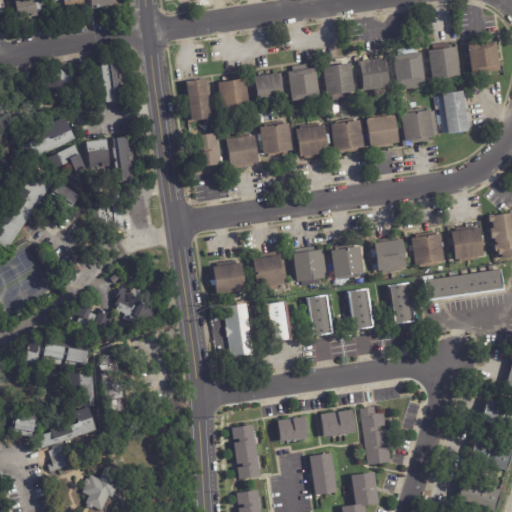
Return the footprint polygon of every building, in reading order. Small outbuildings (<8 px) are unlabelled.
[(46,0),(47,12),(37,13),(37,18),(18,21),(15,1),(21,0),(35,0),(35,2),(46,0)] [(86,0),(88,9),(69,12),(69,10),(55,11),(54,0),(86,0)] [(117,0),(118,6),(103,8),(103,9),(99,9),(99,8),(94,9),(92,0),(117,0)] [(494,51),(497,71),(493,72),(494,77),(486,78),(485,73),(469,75),(465,45),(493,41),(494,51)] [(455,64),(457,76),(454,76),(455,82),(439,84),(438,79),(430,80),(426,51),(453,48),(455,64)] [(420,70),(422,84),(419,84),(420,88),(403,90),(403,86),(395,87),(390,58),(418,54),(420,70)] [(387,85),(388,87),(360,92),(356,62),(383,58),(387,85)] [(120,103),(109,105),(104,66),(124,63),(129,102),(120,103)] [(335,100),(334,95),(326,97),(321,68),(348,64),(353,92),(344,93),(345,99),(335,101),(335,100)] [(311,78),(315,99),(312,99),(313,103),(297,106),(296,101),(288,103),(283,74),(310,69),(311,78)] [(52,100),(43,91),(44,90),(43,89),(57,75),(59,77),(64,72),(74,82),(69,86),(70,87),(64,94),(62,92),(58,95),(58,94),(52,100)] [(253,78),(278,74),(282,104),(257,107),(253,78)] [(218,100),(216,84),(243,80),(247,109),(220,113),(218,100)] [(207,82),(209,98),(204,98),(204,101),(210,100),(213,117),(207,118),(208,120),(187,123),(182,83),(201,81),(201,82),(207,81),(207,82)] [(466,107),(466,110),(461,110),(462,114),(467,113),(469,129),(464,130),(464,132),(442,135),(437,95),(459,92),(459,95),(464,94),(466,107)] [(0,103),(1,103),(4,106),(0,109),(8,120),(0,125),(0,103)] [(425,112),(429,139),(427,139),(427,142),(409,144),(409,141),(401,142),(397,115),(407,114),(408,116),(411,115),(410,114),(425,112)] [(391,125),(393,144),(365,148),(361,120),(389,116),(391,125)] [(66,147),(50,155),(49,153),(28,163),(22,150),(43,140),(40,133),(68,119),(78,141),(66,147)] [(358,148),(356,148),(356,151),(339,153),(339,151),(331,152),(327,125),(337,123),(338,125),(340,125),(340,123),(355,121),(359,148),(358,148)] [(289,152),(260,156),(256,128),(285,124),(289,152)] [(319,130),(323,154),(294,158),(290,130),(319,126),(319,130)] [(213,146),(216,167),(193,170),(191,155),(198,154),(197,151),(190,152),(188,137),(211,134),(213,146)] [(251,166),(235,169),(234,167),(225,168),(221,141),(248,136),(253,163),(251,164),(252,166),(251,166)] [(132,150),(132,156),(135,156),(136,163),(133,164),(136,182),(121,185),(116,150),(117,150),(116,141),(119,140),(120,141),(130,139),(132,150)] [(86,143),(106,141),(109,166),(89,169),(86,143)] [(81,168),(74,171),(71,160),(52,169),(47,158),(74,144),(79,155),(80,154),(85,166),(84,166),(85,167),(83,168),(82,167),(81,168)] [(31,168),(56,185),(40,209),(39,208),(33,216),(34,216),(10,251),(0,244),(0,222),(1,221),(0,220),(0,213),(7,204),(10,205),(12,202),(9,200),(20,185),(24,188),(27,183),(21,179),(24,174),(26,176),(31,168)] [(50,197),(60,183),(74,194),(75,192),(80,196),(74,206),(74,205),(70,210),(68,209),(66,213),(50,202),(52,199),(50,197)] [(99,204),(118,202),(120,221),(117,221),(118,224),(104,226),(103,221),(101,221),(99,204)] [(511,258),(499,260),(498,256),(495,256),(494,253),(492,253),(491,248),(492,247),(491,239),(488,240),(487,231),(489,230),(489,223),(485,223),(484,218),(509,214),(511,232),(511,258)] [(474,238),(477,258),(475,258),(475,260),(457,263),(457,261),(449,262),(445,234),(473,230),(474,238)] [(435,245),(437,263),(435,264),(435,266),(419,268),(419,266),(409,267),(406,240),(433,236),(435,245)] [(399,249),(402,268),(399,269),(399,272),(379,275),(379,272),(374,273),(370,245),(398,241),(399,249)] [(356,257),(359,275),(357,275),(357,278),(339,280),(339,278),(331,279),(327,252),(355,248),(356,257)] [(307,282),(291,284),(288,256),(313,252),(314,256),(320,256),(323,278),(318,279),(318,280),(307,282)] [(272,257),(273,262),(279,261),(282,280),(276,281),(277,287),(275,287),(275,291),(259,293),(258,289),(250,290),(246,261),(272,257)] [(229,297),(217,299),(216,296),(212,297),(208,268),(235,265),(239,293),(229,294),(229,297)] [(502,292),(427,303),(424,283),(499,272),(502,292)] [(119,280),(114,284),(110,279),(115,275),(119,280)] [(124,318),(125,314),(122,312),(120,316),(115,313),(118,307),(115,306),(118,299),(116,298),(121,288),(122,289),(123,286),(133,291),(135,288),(140,290),(139,294),(140,294),(135,304),(139,306),(141,301),(144,302),(145,300),(147,301),(146,303),(155,309),(146,329),(124,318)] [(407,323),(387,326),(382,289),(402,286),(407,323)] [(366,330),(347,332),(342,295),(360,292),(366,330)] [(325,335),(306,338),(300,301),(319,298),(325,335)] [(96,316),(98,317),(101,311),(103,312),(104,311),(107,312),(106,314),(113,317),(107,330),(101,327),(94,341),(73,331),(80,317),(74,314),(80,302),(91,306),(91,305),(94,306),(93,308),(94,308),(91,313),(96,316)] [(284,342),(264,345),(258,307),(278,304),(284,342)] [(245,357),(228,360),(220,309),(236,307),(245,357)] [(85,369),(61,365),(62,364),(43,362),(44,356),(40,356),(39,367),(26,365),(30,340),(48,343),(49,339),(92,346),(90,359),(89,358),(88,365),(85,364),(85,369)] [(511,394),(503,392),(511,358),(511,394)] [(105,381),(103,365),(119,363),(121,379),(105,381)] [(95,373),(97,406),(81,407),(80,397),(84,397),(83,385),(70,386),(70,374),(95,373)] [(106,384),(124,381),(126,396),(108,399),(106,384)] [(126,399),(129,420),(116,421),(113,401),(126,399)] [(511,432),(479,422),(485,402),(511,410),(511,432)] [(97,430),(42,449),(41,445),(42,445),(40,441),(45,440),(44,435),(51,432),(50,428),(58,426),(58,424),(69,420),(71,426),(79,423),(75,412),(89,407),(97,430)] [(376,415),(380,414),(382,427),(375,429),(376,433),(383,432),(385,447),(379,448),(379,450),(385,449),(388,464),(367,468),(358,410),(372,408),(373,415),(376,415)] [(321,438),(318,415),(347,411),(351,434),(321,438)] [(16,417),(35,419),(35,431),(15,429),(16,417)] [(278,441),(276,420),(301,417),(303,438),(278,441)] [(255,478),(255,479),(237,481),(236,469),(240,468),(240,465),(234,466),(232,444),(236,444),(236,440),(231,441),(230,429),(251,427),(255,478)] [(467,462),(472,445),(508,456),(503,474),(467,462)] [(307,454),(327,451),(329,468),(330,468),(331,473),(330,473),(332,491),(312,493),(307,454)] [(51,473),(49,466),(53,464),(51,458),(69,452),(74,465),(51,473)] [(102,470),(120,476),(116,487),(111,497),(108,496),(102,511),(84,504),(89,496),(81,493),(84,485),(87,478),(89,475),(99,478),(102,470)] [(371,488),(371,489),(365,490),(365,492),(373,491),(374,506),(361,508),(361,511),(340,511),(340,509),(352,507),(348,477),(369,475),(371,488)] [(488,511),(456,502),(462,482),(498,494),(492,511),(488,511)] [(256,511),(237,511),(237,510),(241,509),(241,506),(236,506),(235,494),(255,492),(256,511)]
